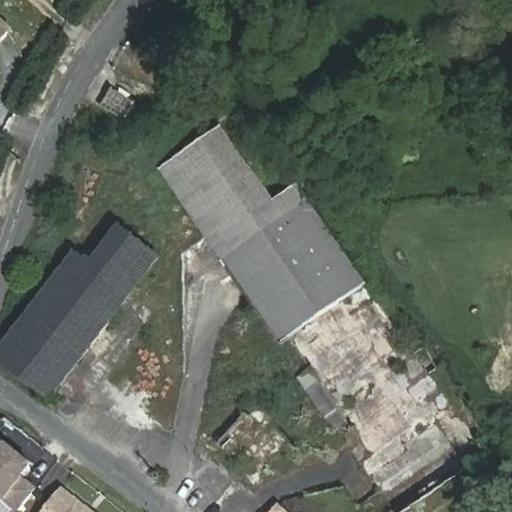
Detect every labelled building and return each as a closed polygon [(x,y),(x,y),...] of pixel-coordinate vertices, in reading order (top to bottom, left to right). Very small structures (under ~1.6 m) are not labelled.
[(0,15),(0,40),(13,26),(0,15)] [(172,45),(162,58),(168,62),(178,50),(172,45)] [(117,92),(111,88),(101,106),(124,119),(134,101),(128,98),(131,94),(121,88),(117,92)] [(414,352),(390,317),(298,184),(280,197),(228,123),(160,171),(280,344),(288,339),(308,368),(297,377),(339,437),(350,428),(369,455),(359,463),(393,511),(402,511),(509,440),(501,427),(488,436),(438,368),(425,346),(414,352)] [(29,314),(0,352),(0,358),(51,397),(160,257),(120,226),(91,263),(77,252),(29,314)] [(258,405),(249,414),(247,412),(242,418),(234,411),(219,426),(227,434),(218,444),(241,466),(246,459),(260,471),(289,441),(274,426),(268,432),(266,430),(274,420),(258,405)] [(25,466),(0,443),(0,495),(18,510),(29,487),(19,474),(25,466)] [(92,511),(59,486),(38,511),(92,511)]
